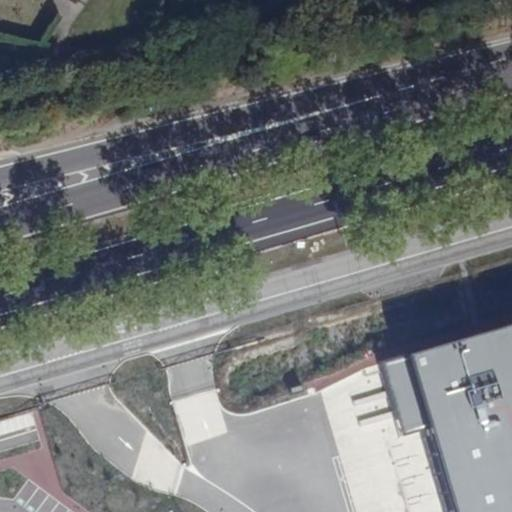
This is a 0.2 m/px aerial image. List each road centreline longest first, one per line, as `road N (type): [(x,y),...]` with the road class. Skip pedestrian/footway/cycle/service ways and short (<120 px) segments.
road 1 (residential): [(0,374),(511,223)]
road 2 (primary): [(0,292),(511,147)]
road 3 (primary): [(429,92),(0,221)]
road 4 (primary): [(429,92),(375,83),(0,177)]
road 5 (unknown): [(399,257),(454,335),(511,373)]
